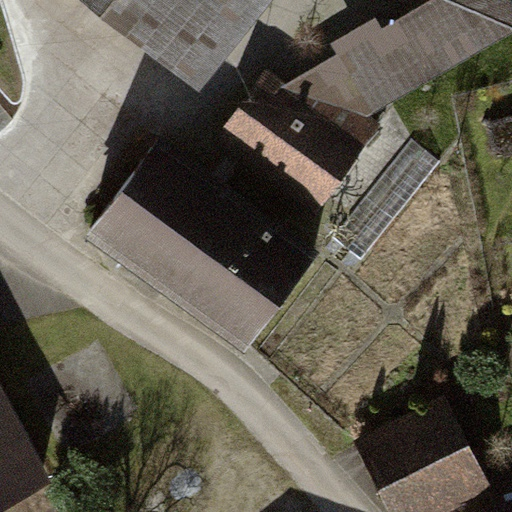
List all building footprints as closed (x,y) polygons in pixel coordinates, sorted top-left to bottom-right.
[(70,0),(191,95),(258,0),(70,0)] [(511,0),(420,0),(353,47),(412,135),(511,69),(511,0)] [(364,166),(257,87),(202,161),(309,239),(364,166)] [(74,237),(227,350),(309,239),(202,161),(155,127),(74,237)] [(0,489),(39,469),(0,392),(0,489)] [(402,511),(477,477),(443,404),(358,444),(390,511),(402,511)] [(511,511),(511,493),(459,511),(511,511)]
